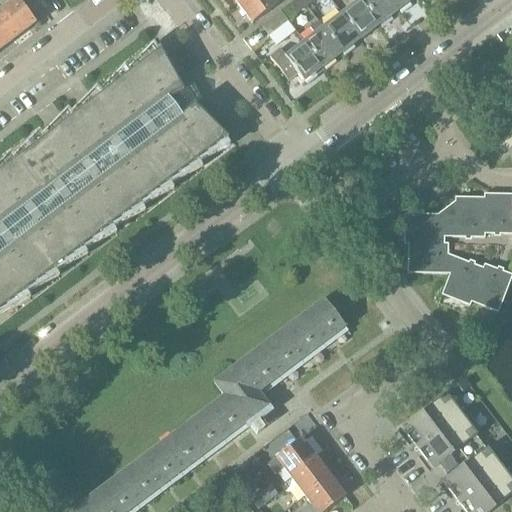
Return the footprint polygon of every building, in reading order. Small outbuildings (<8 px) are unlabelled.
[(16,0),(13,0),(0,10),(0,17),(16,38),(35,24),(16,0)] [(272,0),(242,0),(236,5),(251,24),(277,5),(272,0)] [(306,7),(300,0),(295,0),(289,5),(296,15),(306,7)] [(359,0),(341,15),(360,40),(379,26),(359,0)] [(388,0),(360,0),(359,0),(379,26),(398,12),(388,0)] [(388,0),(398,12),(413,0),(388,0)] [(261,27),(268,37),(287,22),(279,12),(261,27)] [(341,15),(322,29),(341,54),(360,40),(341,15)] [(0,17),(0,50),(16,38),(0,17)] [(322,29),(303,43),(322,69),(341,54),(322,29)] [(322,69),(303,43),(284,57),(279,50),(269,58),(287,83),(297,75),(303,83),(322,69)] [(158,51),(157,52),(0,171),(0,309),(224,140),(225,139),(227,141),(228,140),(193,105),(180,117),(175,110),(167,100),(183,91),(158,48),(157,49),(158,51)] [(485,202),(484,236),(511,235),(511,195),(511,196),(511,199),(501,199),(501,195),(483,195),(483,202),(485,202)] [(484,240),(484,236),(485,202),(483,202),(472,202),(472,199),(454,199),(454,203),(453,230),(453,240),(484,240)] [(443,230),(453,230),(454,203),(437,216),(404,215),(404,217),(407,217),(407,227),(404,227),(403,246),(410,246),(443,246),(443,230)] [(446,266),(447,246),(443,246),(410,246),(410,256),(407,256),(407,274),(448,275),(452,266),(446,266)] [(483,270),(482,269),(455,259),(452,266),(448,275),(440,296),(442,296),(443,293),(453,297),(452,300),(469,307),(471,300),(483,270)] [(483,265),(482,269),(483,270),(471,300),(481,304),(480,307),(497,314),(511,276),(483,265)] [(71,511),(70,511),(127,511),(157,490),(179,473),(200,457),(222,441),(244,424),(245,426),(247,429),(250,427),(256,435),(264,429),(258,421),(271,412),(260,398),(257,393),(278,377),(300,361),(322,344),(343,328),(344,328),(323,301),(301,317),(280,333),(258,350),(236,366),(234,368),(213,384),(223,397),(202,414),(180,430),(158,446),(136,463),(115,479),(93,495),(71,511)] [(456,386),(461,394),(470,387),(464,380),(456,386)] [(437,466),(475,437),(476,436),(445,395),(403,426),(435,468),(437,466)] [(475,437),(437,466),(447,478),(485,449),(475,437)] [(275,459),(290,478),(315,459),(300,440),(275,459)] [(485,449),(447,478),(444,480),(468,511),(488,511),(511,494),(511,482),(486,449),(485,449)] [(251,457),(229,473),(231,477),(237,485),(244,480),(247,477),(259,468),(251,457)] [(290,478),(304,498),(329,478),(315,459),(290,478)] [(329,478),(304,498),(315,511),(324,511),(344,497),(329,478)] [(269,486),(260,493),(267,503),(277,495),(269,486)] [(211,499),(220,509),(229,503),(221,492),(211,499)] [(267,503),(260,493),(250,501),(258,510),(267,503)]
